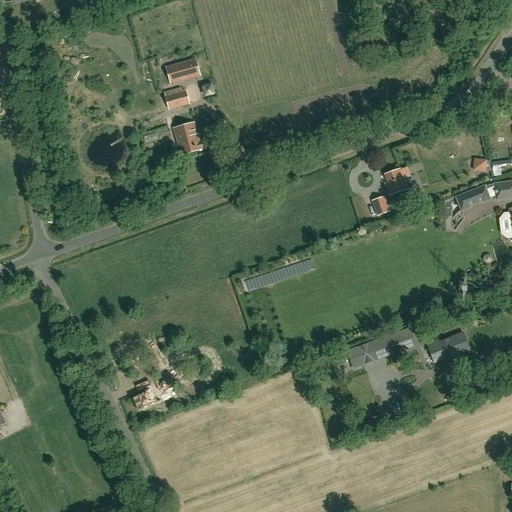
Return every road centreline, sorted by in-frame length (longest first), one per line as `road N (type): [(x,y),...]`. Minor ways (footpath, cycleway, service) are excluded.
road 1 (unclassified): [(42,255),(448,110),(511,42)]
road 2 (unclassified): [(162,511),(42,255)]
road 3 (unclassified): [(42,255),(0,16)]
